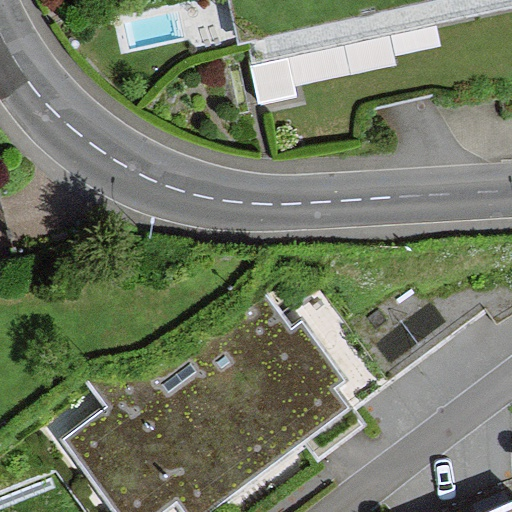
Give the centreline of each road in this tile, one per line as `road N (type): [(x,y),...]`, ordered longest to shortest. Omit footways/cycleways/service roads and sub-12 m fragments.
road 1 (residential): [(0,33),(25,80),(86,137),(164,182),(258,202),(511,188)]
road 2 (residential): [(511,382),(347,511)]
